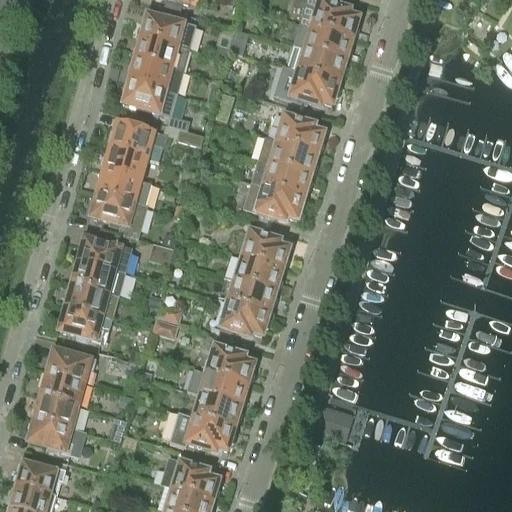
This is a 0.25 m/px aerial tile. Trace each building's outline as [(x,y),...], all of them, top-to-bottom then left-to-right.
[(190,0),(150,0),(151,0),(163,4),(164,3),(188,10),(190,0)] [(240,5),(241,0),(227,0),(226,7),(239,10),(240,5)] [(250,14),(252,8),(254,2),(244,0),(241,0),(240,5),(239,10),(250,14)] [(348,20),(350,15),(310,3),(302,29),(351,44),(352,42),(356,40),(358,34),(356,31),(358,23),(348,20)] [(250,14),(239,10),(236,21),(248,24),(250,14)] [(146,20),(144,26),(144,28),(140,30),(138,36),(140,40),(140,41),(188,55),(194,32),(183,29),(159,23),(159,22),(146,19),(146,20)] [(349,53),(351,44),(302,29),(295,52),(344,68),(345,64),(349,62),(351,56),(349,53)] [(234,35),(228,56),(242,60),(248,39),(234,35)] [(188,55),(140,41),(138,50),(134,52),(132,58),(134,62),(134,64),(182,77),(188,55)] [(225,57),(226,53),(216,50),(213,62),(223,64),(225,57)] [(344,70),(344,68),(295,52),(288,76),(337,91),(340,81),(344,79),(346,73),(344,70)] [(182,77),(134,64),(133,67),(129,69),(128,75),(130,78),(128,85),(176,98),(182,77)] [(339,95),(337,91),(288,76),(280,101),(290,104),(288,111),(308,117),(311,110),(320,113),(322,107),(332,110),(334,103),(337,101),(339,95)] [(169,122),(176,98),(128,85),(127,89),(123,91),(122,96),(124,100),(122,108),(121,108),(121,109),(134,113),(134,112),(158,119),(159,119),(163,120),(169,122)] [(211,108),(217,88),(210,85),(205,106),(211,108)] [(220,85),(219,90),(228,93),(230,88),(220,85)] [(285,121),(276,148),(316,160),(317,157),(321,156),(323,150),(321,146),(323,138),(313,136),(315,130),(285,121)] [(186,138),(188,129),(169,123),(166,133),(181,137),(186,138)] [(136,135),(116,129),(113,140),(110,139),(107,150),(110,151),(110,152),(145,162),(157,165),(161,151),(162,152),(165,140),(136,132),(136,135)] [(200,151),(202,142),(186,138),(181,137),(178,146),(200,151)] [(316,160),(276,148),(265,145),(258,167),(310,183),(311,179),(314,177),(316,172),(314,168),(316,160)] [(145,162),(110,152),(109,155),(106,157),(104,163),(105,166),(103,175),(139,185),(145,162)] [(311,188),(309,185),(310,183),(258,167),(251,190),(303,206),(305,196),(309,194),(311,188)] [(187,198),(192,181),(193,175),(183,172),(176,195),(187,198)] [(150,188),(139,185),(103,175),(100,186),(97,187),(95,193),(97,196),(96,200),(132,210),(143,213),(150,188)] [(322,186),(315,184),(314,184),(311,193),(319,195),(322,186)] [(303,216),(304,210),(302,207),(303,206),(251,190),(244,215),(255,218),(285,228),(287,223),(297,226),(299,218),(303,216)] [(132,210),(96,200),(96,201),(93,202),(91,208),(93,211),(90,222),(109,227),(109,229),(131,235),(134,222),(129,221),(132,210)] [(180,223),(183,212),(176,210),(173,221),(180,223)] [(249,237),(241,263),(281,276),(282,273),(286,271),(288,265),(286,262),(288,254),(279,251),(280,246),(249,237)] [(172,254),(175,243),(164,239),(160,251),(172,254)] [(104,249),(84,243),(81,254),(78,256),(76,261),(78,264),(77,266),(114,276),(118,263),(128,265),(131,254),(105,247),(104,249)] [(172,254),(160,251),(152,249),(148,264),(167,270),(172,254)] [(281,276),(241,263),(234,286),(275,298),(276,295),(279,293),(281,287),(279,283),(281,276)] [(114,276),(77,266),(76,269),(74,271),(72,276),(74,279),(71,289),(108,299),(114,276)] [(275,298),(234,286),(227,309),(268,322),(270,312),(274,310),(276,304),(274,300),(275,298)] [(108,299),(71,289),(68,300),(65,301),(64,307),(65,309),(64,313),(101,323),(108,299)] [(268,322),(227,309),(219,333),(250,343),(252,338),(262,341),(264,334),(268,332),(269,326),(267,322),(268,322)] [(174,329),(177,318),(156,312),(153,323),(153,324),(174,329)] [(101,323),(64,313),(64,315),(61,316),(60,322),(61,324),(58,335),(79,341),(78,343),(99,349),(103,336),(98,335),(101,323)] [(143,325),(141,333),(149,336),(152,327),(143,325)] [(148,340),(169,346),(173,333),(152,327),(148,340)] [(245,361),(213,352),(205,379),(246,391),(247,388),(251,386),(253,380),(251,377),(253,369),(243,366),(245,361)] [(144,358),(130,354),(128,363),(141,367),(142,365),(144,358)] [(73,361),(53,355),(50,366),(47,367),(46,373),(47,375),(46,379),(83,389),(86,376),(92,377),(95,365),(73,359),(73,361)] [(83,389),(46,379),(46,381),(43,382),(42,388),(43,390),(40,402),(77,412),(83,389)] [(246,391),(205,379),(199,401),(240,413),(241,410),(244,408),(246,402),(244,399),(246,391)] [(131,404),(132,400),(120,396),(115,411),(128,414),(129,410),(131,404)] [(133,396),(132,400),(131,404),(139,407),(142,398),(133,396)] [(240,413),(199,401),(192,422),(233,435),(236,427),(239,425),(241,419),(239,415),(240,413)] [(77,412),(40,402),(37,412),(35,413),(33,418),(35,421),(34,424),(71,434),(77,412)] [(352,421),(344,418),(310,408),(302,432),(336,442),(344,445),(352,421)] [(233,435),(192,422),(184,449),(216,459),(217,454),(227,456),(229,449),(233,447),(235,441),(233,437),(233,435)] [(78,462),(85,438),(71,434),(34,424),(33,426),(31,428),(29,433),(30,436),(27,447),(47,453),(47,454),(78,462)] [(119,448),(121,440),(122,436),(109,433),(106,444),(109,445),(119,448)] [(45,473),(22,467),(19,478),(16,479),(15,485),(16,487),(15,490),(56,502),(60,486),(63,486),(66,475),(46,470),(45,473)] [(123,481),(126,472),(113,468),(111,477),(123,481)] [(177,468),(169,495),(211,508),(212,504),(216,502),(218,497),(216,493),(218,486),(208,483),(210,477),(177,468)] [(53,511),(56,502),(15,490),(12,501),(9,505),(10,511),(9,511),(53,511)] [(209,511),(211,508),(169,495),(161,492),(154,511),(209,511)] [(284,511),(287,505),(279,501),(275,510),(273,511),(284,511)]
